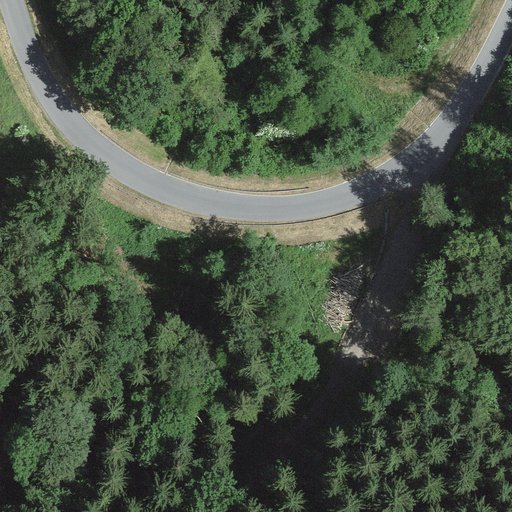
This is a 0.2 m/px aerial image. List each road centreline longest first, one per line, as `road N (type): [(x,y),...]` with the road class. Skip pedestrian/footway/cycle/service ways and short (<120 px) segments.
road 1 (unclassified): [(12,0),(37,72),(86,141),(139,183),(204,212),(272,221),(341,209),(405,178),(511,52)]
road 2 (track): [(233,511),(359,321),(405,178)]
